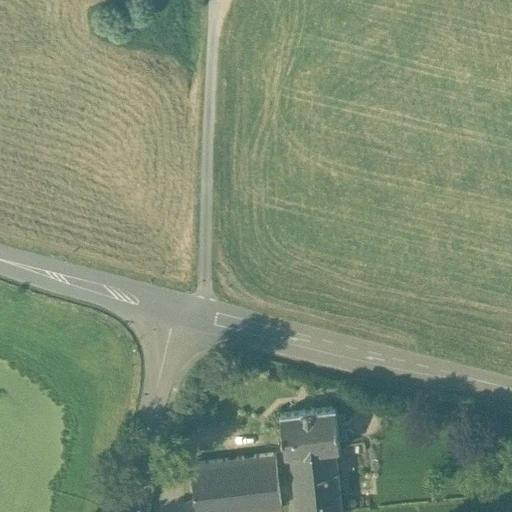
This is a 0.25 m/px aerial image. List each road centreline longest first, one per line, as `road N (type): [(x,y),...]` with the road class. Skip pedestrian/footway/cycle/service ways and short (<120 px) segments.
road 1 (unclassified): [(184,304),(511,388)]
road 2 (track): [(205,311),(220,0)]
road 3 (tertiary): [(184,304),(130,511)]
road 4 (unclassified): [(0,253),(184,304)]
